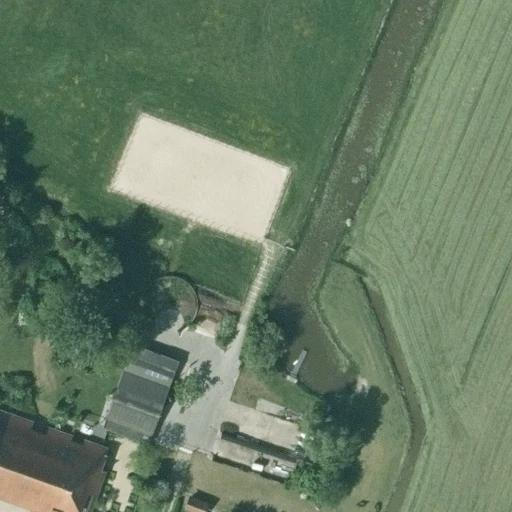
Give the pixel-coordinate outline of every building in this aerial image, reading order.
[(181,282),(168,278),(155,280),(145,288),(139,300),(140,313),(147,325),(158,332),(171,333),(183,327),(192,317),(194,304),(190,291),(181,282)] [(179,360),(133,344),(103,428),(149,444),(179,360)] [(34,422),(0,409),(0,498),(39,511),(90,511),(106,470),(101,468),(107,453),(108,448),(85,439),(83,444),(71,439),(73,435),(48,427),(46,433),(32,427),(34,422)] [(218,450),(291,473),(298,452),(225,429),(218,450)] [(205,511),(209,503),(190,496),(185,509),(193,511),(205,511)]
